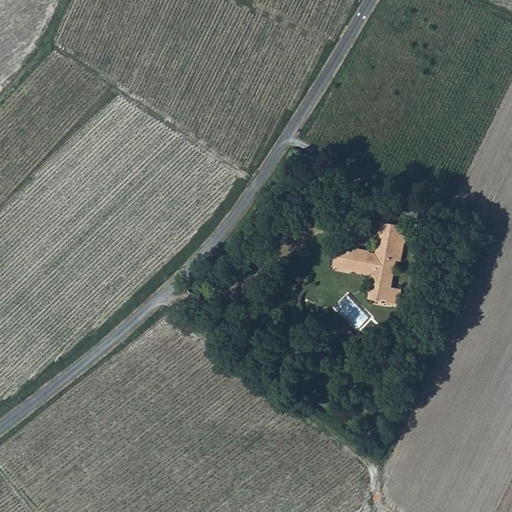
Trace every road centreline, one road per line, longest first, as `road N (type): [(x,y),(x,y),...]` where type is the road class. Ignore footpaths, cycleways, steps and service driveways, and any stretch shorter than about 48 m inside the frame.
road 1 (unclassified): [(0,428),(157,299),(224,229),(370,0)]
road 2 (track): [(376,511),(376,476),(157,299)]
road 3 (track): [(286,139),(511,224)]
